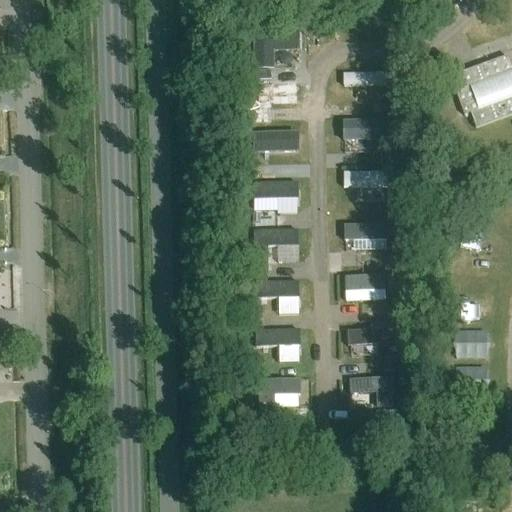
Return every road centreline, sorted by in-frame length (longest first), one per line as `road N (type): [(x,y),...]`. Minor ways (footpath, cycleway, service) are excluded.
road 1 (residential): [(43,511),(26,0)]
road 2 (unclassified): [(169,511),(153,0)]
road 3 (primary): [(128,511),(115,0)]
